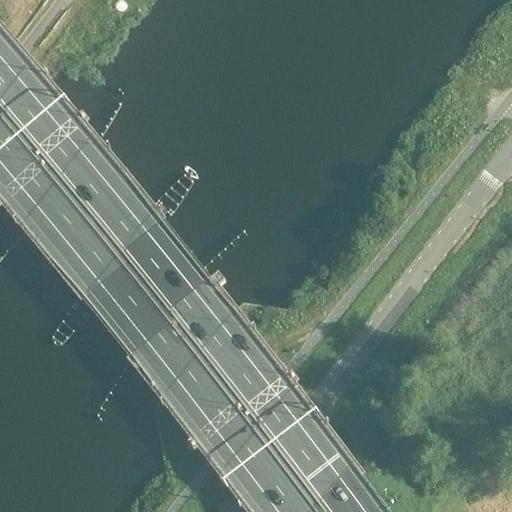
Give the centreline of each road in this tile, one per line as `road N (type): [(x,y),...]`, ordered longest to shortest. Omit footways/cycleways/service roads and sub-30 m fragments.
road 1 (motorway): [(356,511),(0,73)]
road 2 (motorway): [(0,155),(286,511)]
road 3 (tertiary): [(230,511),(511,154)]
